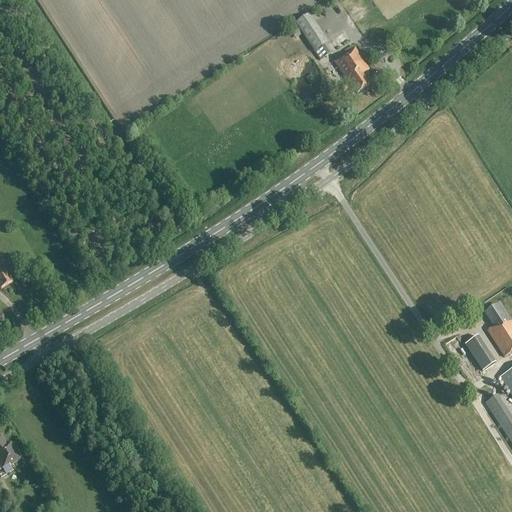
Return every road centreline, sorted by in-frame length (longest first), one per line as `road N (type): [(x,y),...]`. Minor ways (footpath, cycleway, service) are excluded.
road 1 (unclassified): [(43,357),(327,180)]
road 2 (primary): [(34,340),(316,164)]
road 3 (primary): [(412,91),(511,4)]
road 4 (unclassified): [(327,180),(424,105)]
road 5 (primary): [(316,164),(412,91)]
